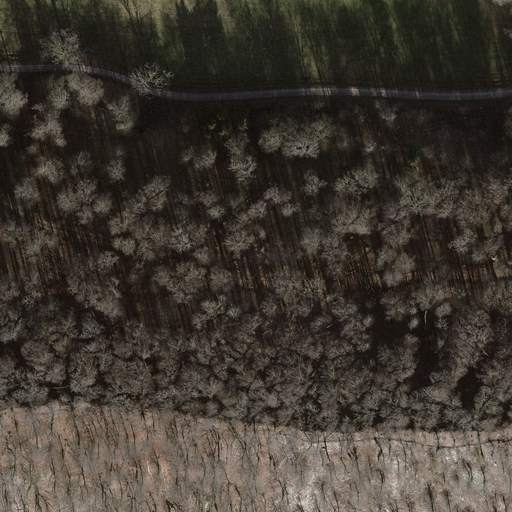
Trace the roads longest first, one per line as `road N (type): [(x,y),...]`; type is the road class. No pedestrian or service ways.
road 1 (track): [(0,196),(73,233),(246,282),(346,285),(511,272)]
road 2 (track): [(0,68),(92,69),(188,97),(511,93)]
road 3 (track): [(0,295),(224,278)]
